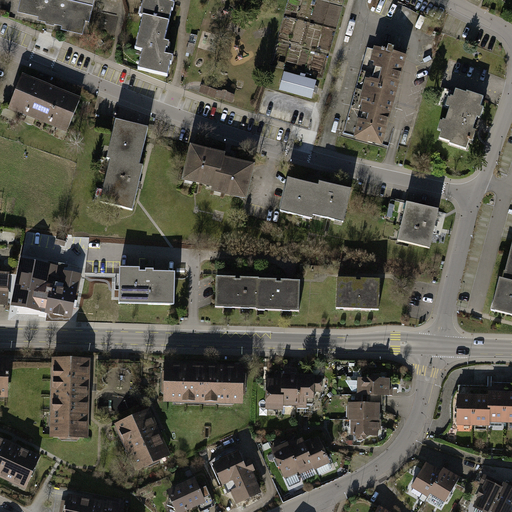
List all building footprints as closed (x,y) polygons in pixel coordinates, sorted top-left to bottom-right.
[(89,22),(94,0),(20,0),(18,11),(39,16),(38,19),(62,25),(61,29),(83,34),(86,19),(89,19),(89,22)] [(149,20),(174,25),(179,6),(171,4),(171,0),(148,0),(150,0),(146,19),(149,20)] [(141,71),(173,79),(178,59),(170,58),(171,52),(174,52),(176,46),(170,44),(174,25),(149,20),(144,40),(143,39),(140,52),(149,54),(147,63),(144,62),(141,71)] [(360,93),(399,104),(411,59),(372,49),(360,93)] [(314,99),(319,81),(286,71),(281,90),(314,99)] [(72,131),(83,101),(26,79),(15,109),(72,131)] [(486,109),(488,101),(461,92),(458,101),(452,99),(449,108),(455,110),(451,124),(445,122),(442,131),(447,133),(445,141),(474,150),(480,133),(478,132),(482,119),(486,120),(489,110),(486,109)] [(348,138),(387,148),(399,104),(360,93),(348,138)] [(114,161),(144,167),(152,132),(120,124),(111,161),(114,161)] [(214,187),(222,156),(223,152),(190,144),(181,178),(214,187)] [(222,156),(214,187),(213,190),(245,198),(254,165),(222,156)] [(144,167),(114,161),(104,203),(137,211),(147,168),(144,167)] [(313,213),(319,186),(287,179),(280,210),(312,217),(313,213)] [(319,186),(313,213),(343,220),(350,190),(319,183),(319,186)] [(398,239),(430,246),(439,209),(407,202),(398,239)] [(77,319),(83,276),(59,272),(61,266),(22,259),(14,309),(77,319)] [(119,305),(175,306),(176,273),(141,272),(141,269),(120,269),(119,305)] [(0,305),(11,307),(13,274),(0,273),(0,305)] [(221,280),(219,309),(261,311),(263,282),(221,280)] [(493,309),(511,313),(511,282),(505,281),(501,280),(493,309)] [(341,310),(384,312),(385,284),(343,281),(341,310)] [(263,282),(261,311),(303,313),(305,284),(263,282)] [(0,397),(12,397),(12,361),(0,361),(0,397)] [(56,399),(91,400),(92,362),(57,362),(56,399)] [(207,401),(207,366),(168,366),(167,401),(207,401)] [(246,402),(247,367),(207,366),(207,401),(246,402)] [(284,404),(284,375),(268,375),(268,408),(284,408),(284,404)] [(284,375),(284,404),(300,405),(300,375),(284,375)] [(300,375),(300,405),(309,405),(309,400),(318,400),(318,391),(322,391),(322,376),(300,375)] [(358,391),(381,392),(390,392),(391,377),(358,376),(358,391)] [(381,392),(358,391),(358,399),(347,399),(346,415),(352,416),(352,417),(380,418),(381,392)] [(508,422),(508,393),(492,393),(492,397),(492,422),(508,422)] [(476,426),(476,397),(461,397),(461,426),(476,426)] [(476,397),(476,426),(492,426),(492,422),(492,397),(476,397)] [(55,437),(90,438),(91,400),(56,399),(55,437)] [(138,471),(173,455),(152,410),(117,426),(138,471)] [(380,418),(352,417),(352,433),(380,434),(380,418)] [(304,442),(317,468),(317,469),(332,461),(320,435),(304,442)] [(288,444),(302,471),(303,475),(317,468),(304,442),(302,438),(288,444)] [(0,477),(28,489),(42,457),(0,439),(0,477)] [(302,471),(288,444),(286,440),(272,447),(288,478),(302,471)] [(234,502),(261,491),(243,448),(216,459),(234,502)] [(433,494),(445,473),(429,464),(415,489),(431,498),(433,494)] [(449,503),(463,478),(447,470),(445,473),(433,494),(449,503)] [(179,511),(188,511),(209,502),(198,480),(171,494),(179,511)] [(493,511),(494,511),(506,489),(489,481),(476,507),(487,511),(493,511)] [(494,511),(496,511),(511,511),(511,486),(508,484),(506,489),(494,511)] [(117,511),(119,504),(68,495),(64,511),(117,511)]
